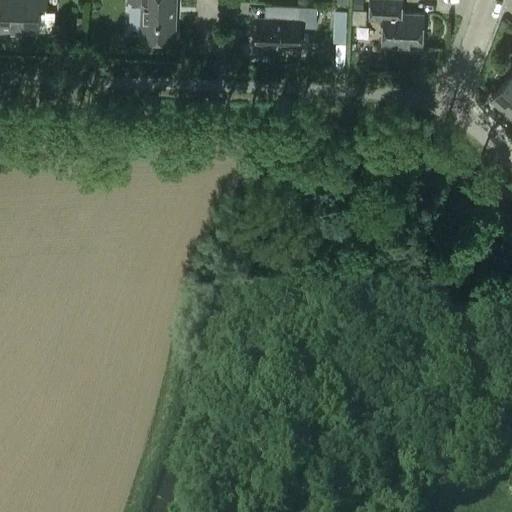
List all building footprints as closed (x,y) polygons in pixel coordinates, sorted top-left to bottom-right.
[(0,0),(0,28),(37,30),(54,31),(56,12),(45,12),(45,0),(0,0)] [(141,0),(140,37),(176,38),(177,0),(141,0)] [(383,19),(382,46),(404,47),(404,45),(422,46),(423,14),(401,13),(401,0),(369,0),(369,19),(383,19)] [(299,47),(300,26),(316,26),(316,7),(271,5),(271,18),(257,17),(256,45),(299,47)] [(511,72),(492,95),(511,112),(511,110),(511,72)]
